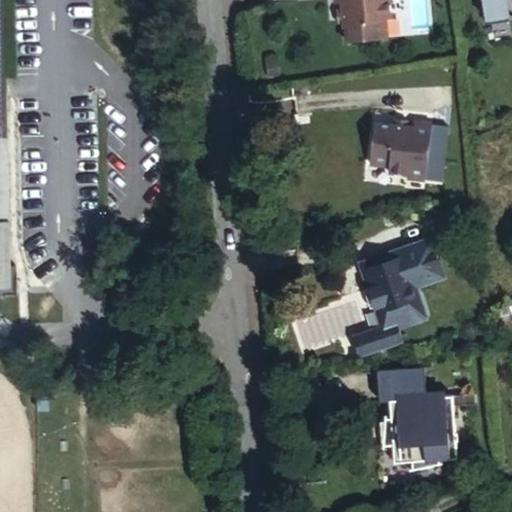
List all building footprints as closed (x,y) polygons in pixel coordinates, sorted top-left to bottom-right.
[(3,0),(0,0),(0,286),(9,286),(3,0)] [(340,1),(341,9),(342,21),(343,39),(384,35),(382,16),(391,15),(390,0),(334,0),(335,1),(340,1)] [(480,0),(483,19),(507,17),(505,0),(480,0)] [(292,50),(281,52),(283,68),(295,66),(292,50)] [(410,126),(404,126),(392,123),(373,121),(367,162),(386,164),(385,169),(405,173),(405,176),(423,179),(431,121),(411,118),(410,126)] [(428,241),(398,251),(400,257),(359,271),(365,290),(361,292),(367,309),(371,308),(377,325),(388,321),(396,328),(408,323),(411,316),(406,302),(415,298),(412,289),(440,279),(428,241)] [(400,257),(398,251),(356,264),(359,271),(400,257)] [(511,296),(501,302),(511,324),(511,296)] [(422,318),(415,298),(406,302),(411,316),(408,323),(422,318)] [(388,321),(377,325),(380,333),(396,328),(388,321)] [(377,325),(351,335),(358,355),(400,340),(396,328),(380,333),(377,325)] [(443,393),(379,397),(380,415),(375,415),(373,443),(382,443),(383,461),(401,460),(402,469),(429,463),(429,458),(448,457),(443,393)]
